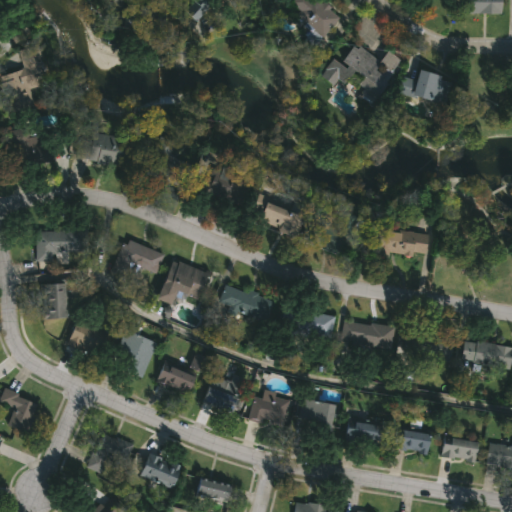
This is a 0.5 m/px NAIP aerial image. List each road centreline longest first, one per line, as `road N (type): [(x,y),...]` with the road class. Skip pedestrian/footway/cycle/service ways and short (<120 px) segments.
road 1 (residential): [(0,235),(14,341),(80,389),(263,461),(511,500)]
road 2 (residential): [(0,208),(94,199),(300,279),(511,319)]
road 3 (residential): [(374,0),(429,40),(511,47)]
